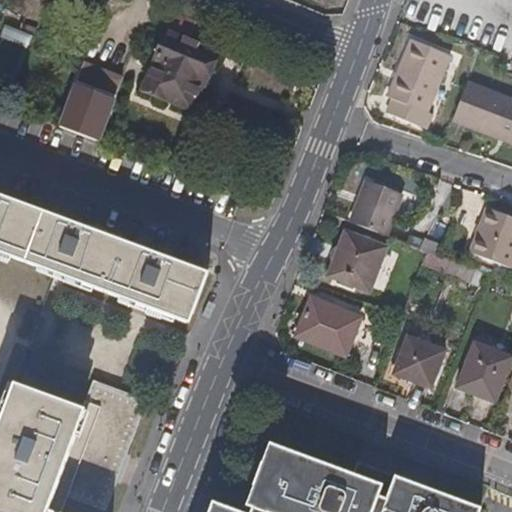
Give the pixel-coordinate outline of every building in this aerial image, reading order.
[(193,23),(170,14),(162,32),(166,32),(140,90),(187,110),(212,53),(185,40),(193,23)] [(0,29),(0,74),(13,80),(30,35),(2,24),(0,29)] [(394,97),(388,112),(425,127),(431,113),(428,110),(451,53),(411,37),(387,94),(394,97)] [(511,98),(467,81),(452,120),(511,143),(511,98)] [(58,116),(54,127),(92,141),(102,116),(81,108),(75,122),(58,116)] [(364,185),(347,224),(383,237),(397,198),(364,185)] [(64,511),(69,499),(105,511),(146,402),(92,382),(82,410),(15,385),(56,273),(189,322),(207,273),(0,196),(0,511),(64,511)] [(511,222),(485,212),(468,255),(510,271),(511,264),(511,222)] [(350,237),(334,278),(373,292),(388,252),(350,237)] [(448,263),(437,258),(425,254),(420,268),(442,277),(448,263)] [(461,268),(448,263),(442,277),(455,282),(461,268)] [(310,299),(294,337),(344,355),(359,317),(310,299)] [(405,338),(391,375),(426,389),(441,352),(405,338)] [(473,343),(456,387),(493,400),(509,356),(473,343)] [(259,446),(251,466),(363,510),(368,498),(372,487),(259,446)] [(362,511),(363,510),(251,466),(237,507),(243,510),(248,511),(362,511)] [(379,511),(475,511),(477,506),(393,475),(382,505),(379,511)] [(368,511),(379,511),(382,505),(368,498),(363,510),(368,511)]
